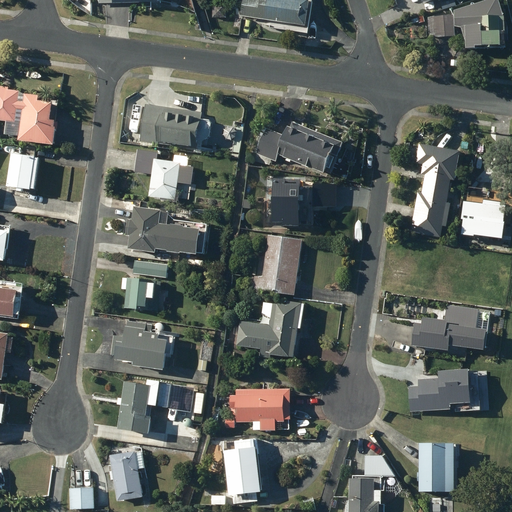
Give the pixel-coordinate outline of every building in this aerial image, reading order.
[(245,0),(243,17),(312,27),(316,1),(310,0),(245,0)] [(432,0),(434,11),(449,10),(448,2),(467,0),(432,0)] [(502,0),(497,0),(458,12),(458,28),(465,29),(472,48),(474,50),(483,50),(483,47),(508,47),(508,33),(509,33),(509,18),(508,17),(502,0)] [(214,4),(214,17),(229,18),(230,5),(214,4)] [(456,17),(431,19),(434,39),(458,37),(456,17)] [(62,130),(60,129),(61,123),(57,122),(59,106),(61,107),(62,101),(48,99),(48,103),(43,102),(43,97),(23,95),(23,93),(11,91),(12,88),(0,86),(0,121),(19,124),(19,123),(24,123),(21,142),(60,147),(62,130)] [(204,121),(205,115),(149,106),(143,142),(163,145),(163,144),(201,150),(202,145),(206,146),(213,137),(215,123),(204,121)] [(289,159),(288,161),(293,163),(294,160),(330,175),(336,163),(339,165),(348,144),(296,123),(290,138),(270,130),(260,155),(280,163),(282,156),(289,159)] [(419,164),(428,166),(426,175),(429,176),(427,188),(455,193),(457,182),(462,183),(467,153),(423,145),(419,164)] [(155,176),(153,198),(179,201),(182,182),(185,183),(187,167),(184,167),(184,163),(160,160),(161,153),(140,150),(137,173),(155,176)] [(12,188),(23,189),(23,192),(28,193),(28,191),(37,192),(37,191),(40,191),(44,159),(16,156),(12,188)] [(301,180),(274,178),(271,221),(283,222),(282,226),(299,227),(300,224),(313,225),(314,207),(338,208),(339,184),(313,183),(313,187),(301,186),(301,180)] [(456,205),(453,204),(455,193),(427,188),(425,197),(422,196),(414,234),(445,240),(447,227),(452,228),(456,205)] [(186,197),(184,203),(195,205),(196,198),(186,197)] [(466,237),(465,244),(473,245),(474,237),(509,242),(511,218),(511,203),(491,201),(491,205),(472,203),(467,238),(466,237)] [(128,237),(137,238),(135,252),(162,255),(162,251),(175,253),(174,255),(187,256),(187,254),(205,256),(208,232),(190,230),(191,228),(178,227),(178,228),(165,227),(167,213),(140,210),(139,222),(130,221),(128,237)] [(0,261),(10,263),(15,228),(0,225),(0,261)] [(252,282),(251,292),(256,293),(256,291),(299,297),(306,242),(272,238),(267,278),(257,276),(256,282),(252,282)] [(417,248),(410,295),(488,306),(494,264),(462,259),(460,276),(448,274),(451,253),(417,248)] [(151,263),(149,276),(170,280),(172,267),(151,263)] [(131,279),(128,308),(151,311),(161,312),(165,284),(131,279)] [(0,324),(19,327),(20,320),(23,321),(24,317),(25,317),(28,300),(26,300),(28,286),(9,283),(8,286),(0,285),(0,324)] [(427,325),(430,325),(429,330),(426,330),(425,339),(448,342),(447,348),(484,352),(485,341),(472,329),(473,319),(471,319),(471,316),(459,315),(459,318),(443,316),(445,305),(424,302),(424,307),(422,307),(420,315),(428,316),(427,325)] [(265,351),(264,358),(275,359),(275,356),(300,360),(304,330),(306,331),(310,306),(291,303),(290,307),(268,304),(265,325),(244,322),(240,347),(265,351)] [(113,356),(120,357),(120,361),(140,364),(139,368),(170,373),(175,344),(164,342),(165,336),(154,334),(155,327),(132,323),(130,339),(116,337),(113,356)] [(0,379),(8,381),(11,353),(15,353),(16,340),(13,340),(13,336),(0,334),(0,379)] [(199,360),(198,370),(206,370),(207,361),(199,360)] [(477,373),(444,374),(444,380),(422,380),(422,387),(412,387),(413,413),(456,412),(456,406),(477,405),(477,373)] [(127,408),(123,431),(155,436),(158,420),(152,419),(154,407),(163,408),(167,383),(153,381),(152,388),(131,384),(128,400),(124,400),(123,407),(127,408)] [(229,420),(229,429),(237,429),(237,423),(264,424),(264,432),(280,432),(280,423),(290,423),(290,421),(296,421),(296,391),(240,390),(239,397),(235,397),(235,420),(229,420)] [(260,441),(230,444),(233,475),(264,472),(262,450),(261,450),(260,441)] [(425,474),(422,474),(422,482),(427,482),(427,495),(463,495),(462,447),(425,447),(425,474)] [(136,452),(137,454),(114,458),(122,503),(147,498),(140,456),(141,456),(143,454),(142,452),(141,450),(138,451),(136,452)] [(386,457),(367,457),(367,478),(399,477),(386,457)] [(233,475),(235,498),(267,494),(264,472),(233,475)] [(388,511),(389,507),(387,507),(387,493),(380,493),(380,482),(356,481),(355,511),(388,511)] [(97,489),(73,490),(73,510),(97,510),(97,489)] [(199,489),(196,501),(203,503),(206,490),(199,489)]
